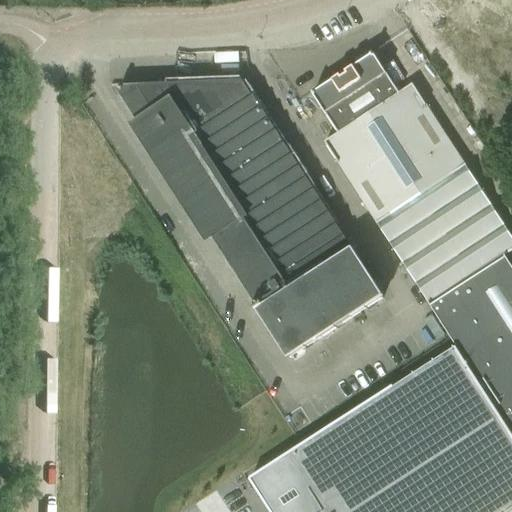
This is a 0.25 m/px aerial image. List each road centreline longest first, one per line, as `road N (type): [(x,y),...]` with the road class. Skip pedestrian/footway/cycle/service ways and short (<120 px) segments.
road 1 (unclassified): [(43,511),(42,85),(60,50)]
road 2 (unclassified): [(60,50),(97,28),(224,20),(318,0)]
